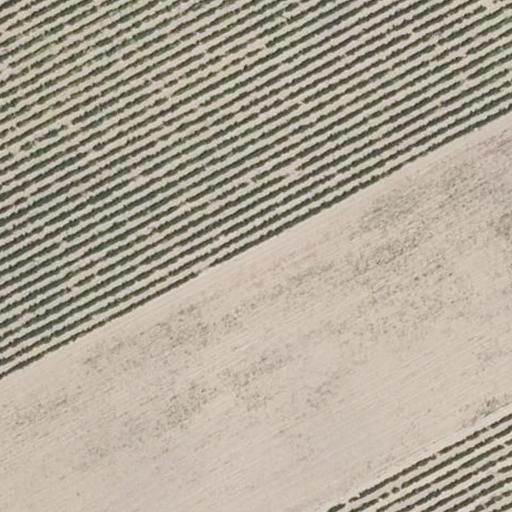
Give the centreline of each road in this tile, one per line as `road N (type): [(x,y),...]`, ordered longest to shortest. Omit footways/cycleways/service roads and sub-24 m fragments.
road 1 (track): [(0,386),(511,117)]
road 2 (track): [(511,407),(314,511)]
